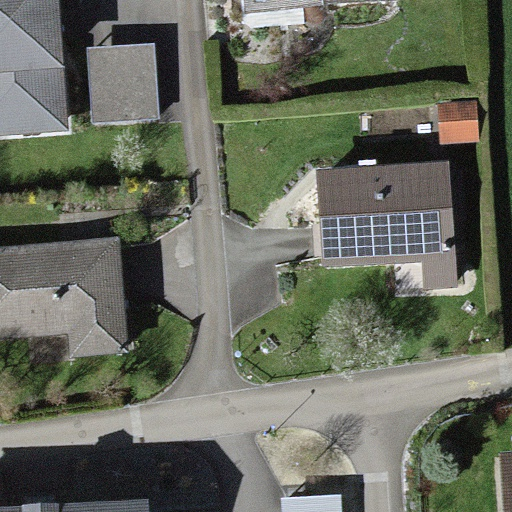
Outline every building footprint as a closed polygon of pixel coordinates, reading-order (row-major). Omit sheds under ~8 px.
[(57,0),(0,0),(0,135),(69,129),(57,0)] [(387,0),(235,0),(236,8),(388,2),(387,0)] [(469,111),(433,111),(433,143),(469,143),(469,111)] [(438,178),(305,177),(305,253),(408,253),(408,277),(438,277),(438,178)] [(104,249),(0,253),(0,334),(107,330),(104,249)] [(511,511),(511,451),(501,453),(505,511),(511,511)] [(147,511),(147,498),(0,505),(0,511),(147,511)]
